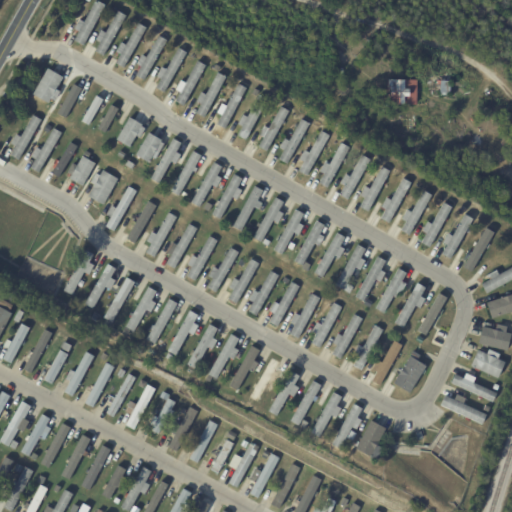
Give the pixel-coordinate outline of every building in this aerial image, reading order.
[(95,0),(104,5),(81,46),(73,41),(78,32),(73,30),(78,20),(83,23),(95,0)] [(126,16),(102,56),(94,52),(100,43),(95,40),(100,31),(105,34),(118,12),(126,16)] [(146,28),(122,68),(115,63),(121,54),(116,51),(121,43),(126,46),(139,24),(146,28)] [(166,40),(143,80),(135,75),(141,66),(136,63),(141,55),(146,58),(159,36),(166,40)] [(186,53),(163,93),(155,88),(161,79),(156,76),(162,67),(166,70),(179,48),(186,53)] [(206,66),(183,106),(175,101),(180,93),(176,90),(180,81),(185,84),(198,62),(206,66)] [(53,72),(61,77),(54,89),(59,92),(54,101),(50,98),(46,103),(31,94),(46,68),(53,72)] [(226,77),(203,118),(195,114),(200,105),(196,102),(201,93),(205,96),(218,73),(226,77)] [(416,79),(415,104),(402,104),(384,104),(384,91),(386,91),(386,78),(416,79)] [(443,93),(435,93),(436,81),(447,81),(447,93),(443,93)] [(81,88),(73,84),(59,113),(67,116),(81,88)] [(246,89),(224,129),(217,124),(221,116),(216,113),(221,104),(226,107),(238,84),(246,89)] [(81,121),(88,125),(102,99),(95,95),(81,121)] [(267,100),(244,140),(237,136),(242,127),(237,124),(242,116),(246,118),(259,95),(267,100)] [(105,132),(116,108),(109,104),(97,129),(105,132)] [(288,112),(265,153),(257,148),(263,139),(259,136),(264,128),(268,130),(281,108),(288,112)] [(41,120),(18,160),(10,155),(15,146),(11,144),(16,135),(21,138),(34,116),(41,120)] [(134,121),(141,126),(144,128),(139,137),(135,135),(128,147),(116,140),(129,118),(134,121)] [(309,124),(286,165),(278,160),(283,151),(278,148),(284,139),(289,142),(301,119),(309,124)] [(62,133),(38,172),(31,168),(36,159),(32,156),(37,148),(41,150),(54,128),(62,133)] [(329,136),(305,176),(298,172),(303,163),(298,160),(304,151),(308,154),(322,131),(329,136)] [(152,136),(160,141),(159,142),(162,144),(157,153),(153,151),(146,163),(133,155),(147,133),(152,136)] [(180,144),(176,152),(180,155),(175,164),(171,162),(158,184),(150,179),(173,139),(180,144)] [(78,146),(58,177),(52,173),(71,142),(78,146)] [(349,148),(327,189),(318,184),(324,174),(319,171),(324,163),(329,166),(341,144),(349,148)] [(200,157),(194,168),(197,169),(195,173),(192,171),(177,198),(169,193),(193,152),(200,157)] [(370,161),(347,201),(339,196),(362,156),(370,161)] [(95,164),(82,186),(70,179),(72,175),(68,172),(73,164),(77,166),(83,157),(95,164)] [(221,168),(216,177),(221,179),(216,188),(211,185),(198,208),(190,204),(214,164),(221,168)] [(389,171),(367,212),(359,207),(364,198),(360,196),(365,187),(369,190),(382,167),(389,171)] [(117,181),(101,206),(87,198),(94,187),(89,184),(95,175),(98,177),(102,172),(117,181)] [(405,172),(412,176),(409,183),(402,179),(405,172)] [(241,180),(236,189),(241,192),(236,200),(231,197),(218,220),(211,215),(234,176),(241,180)] [(410,185),(388,225),(379,220),(384,211),(381,209),(386,200),(391,203),(403,181),(410,185)] [(136,191),(113,231),(105,226),(111,217),(106,215),(111,207),(116,209),(129,187),(136,191)] [(262,192),(256,202),(261,204),(257,210),(253,207),(239,232),(231,227),(254,187),(262,192)] [(431,195),(408,235),(401,231),(424,191),(431,195)] [(283,203),(278,212),(282,215),(277,223),(273,221),(260,244),(252,239),(275,199),(283,203)] [(149,215),(131,246),(123,241),(128,232),(124,229),(129,220),(134,222),(147,200),(155,205),(149,215)] [(202,208),(205,202),(210,205),(207,211),(202,208)] [(452,207),(429,247),(421,243),(427,233),(423,231),(428,222),(432,225),(445,203),(452,207)] [(465,209),(461,215),(457,212),(461,206),(465,209)] [(303,215),(298,224),(303,227),(298,236),(293,233),(281,256),(273,251),(296,211),(303,215)] [(177,217),(154,257),(146,253),(151,244),(147,241),(152,233),(157,236),(169,213),(177,217)] [(467,228),(450,260),(441,255),(446,245),(442,243),(447,234),(452,236),(464,214),(472,219),(467,228)] [(323,227),(318,236),(323,238),(318,247),(314,244),(301,267),(293,263),(316,223),(323,227)] [(197,229),(174,269),(166,264),(171,255),(168,253),(174,244),(177,245),(189,224),(197,229)] [(494,233),(473,269),(459,261),(480,225),(494,233)] [(344,239),(339,247),(343,250),(338,259),(334,256),(321,279),(313,274),(336,234),(344,239)] [(217,241),(194,281),(187,277),(192,267),(187,264),(192,256),(197,259),(210,236),(217,241)] [(365,250),(360,259),(364,262),(359,270),(354,268),(342,290),(335,286),(357,246),(365,250)] [(239,253),(215,292),(208,288),(213,279),(208,277),(214,268),(218,271),(231,248),(239,253)] [(63,290),(85,250),(93,255),(88,263),(93,266),(88,274),(84,271),(71,295),(63,290)] [(384,262),(379,271),(383,273),(379,281),(375,279),(362,302),(354,298),(377,258),(384,262)] [(259,264),(235,304),(227,299),(251,260),(259,264)] [(311,263),(307,269),(303,266),(307,260),(311,263)] [(107,265),(115,269),(110,278),(114,281),(109,289),(105,287),(92,308),(84,304),(107,265)] [(511,279),(484,294),(480,286),(489,281),(486,276),(495,272),(497,276),(511,268),(511,279)] [(404,273),(399,282),(404,285),(399,293),(395,291),(382,313),(374,309),(397,269),(404,273)] [(247,312),(246,312),(270,271),(278,275),(254,317),(247,312)] [(103,317),(127,278),(134,282),(129,290),(135,294),(130,302),(124,298),(110,321),(103,317)] [(299,286),(276,327),(269,323),(274,314),(269,311),(274,303),(278,305),(291,282),(299,286)] [(424,288),(419,297),(424,299),(419,309),(414,306),(401,329),(393,324),(416,283),(424,288)] [(155,292),(150,301),(155,304),(150,312),(146,309),(132,331),(125,327),(148,288),(155,292)] [(423,336),(416,332),(439,292),(447,297),(442,306),(446,309),(441,317),(437,315),(424,336),(423,336)] [(315,306),(297,339),(289,335),(294,325),(289,323),(294,313),(299,316),(311,294),(319,298),(315,306)] [(487,307),(486,304),(511,295),(511,312),(492,320),(487,307)] [(0,301),(1,299),(12,305),(9,311),(0,306),(0,301)] [(176,304),(153,344),(146,339),(169,300),(176,304)] [(341,308),(319,348),(312,344),(317,334),(313,332),(317,324),(321,326),(333,303),(341,308)] [(0,308),(10,314),(0,332),(0,308)] [(22,312),(17,322),(12,320),(17,309),(22,312)] [(197,315),(193,323),(198,326),(193,335),(188,332),(174,356),(166,351),(189,311),(197,315)] [(361,319),(339,359),(331,355),(336,346),(332,343),(336,335),(341,337),(353,315),(361,319)] [(104,319),(110,323),(107,327),(101,323),(104,319)] [(46,324),(43,329),(37,326),(40,321),(46,324)] [(30,328),(12,363),(3,359),(10,345),(3,341),(8,331),(15,335),(21,324),(30,328)] [(217,329),(212,338),(217,341),(212,350),(207,347),(194,369),(186,364),(209,324),(217,329)] [(506,351),(477,344),(481,328),(495,331),(496,325),(506,328),(505,333),(510,335),(506,351)] [(123,326),(128,329),(125,335),(120,332),(123,326)] [(382,330),(361,370),(353,366),(358,357),(354,355),(358,346),(362,348),(374,326),(382,330)] [(429,342),(440,347),(447,332),(435,327),(429,342)] [(238,339),(233,347),(238,350),(233,359),(229,356),(216,378),(208,374),(231,335),(238,339)] [(42,358),(39,357),(30,374),(22,370),(29,356),(26,354),(30,345),(35,347),(39,338),(47,342),(42,352),(46,355),(44,359),(42,358)] [(62,341),(71,346),(68,352),(59,347),(62,341)] [(372,382),(394,342),(402,346),(380,386),(372,382)] [(259,350),(253,361),(258,364),(253,372),(248,369),(236,389),(229,385),(251,346),(259,350)] [(68,355),(53,385),(44,380),(59,350),(68,355)] [(484,353),(504,363),(497,378),(470,366),(477,350),(484,353)] [(412,351),(419,356),(416,360),(410,356),(412,351)] [(65,392),(70,382),(66,379),(71,371),(75,373),(86,353),(94,357),(72,396),(65,392)] [(423,370),(409,394),(393,384),(409,357),(425,367),(423,370)] [(279,362),(274,371),(279,374),(274,382),(269,379),(256,401),(248,397),(272,358),(279,362)] [(85,403),(106,363),(114,367),(93,407),(85,403)] [(298,376),(293,385),(298,388),(293,397),(288,394),(275,416),(267,412),(290,371),(298,376)] [(492,402),(451,382),(455,374),(464,379),(466,374),(475,378),(473,383),(496,394),(492,402)] [(135,378),(113,419),(107,415),(129,375),(135,378)] [(320,398),(320,399),(316,407),(310,403),(297,425),(290,421),(313,381),(320,386),(314,395),(320,398)] [(155,389),(135,430),(126,425),(132,415),(126,412),(131,402),(136,405),(147,385),(155,389)] [(10,396),(0,414),(0,395),(2,392),(10,396)] [(341,397),(335,406),(340,409),(336,417),(331,414),(319,436),(311,432),(333,393),(341,397)] [(463,398),(465,399),(462,405),(485,415),(480,425),(439,405),(444,396),(454,400),(456,395),(463,398)] [(149,435),(169,398),(177,402),(156,442),(148,437),(149,435)] [(29,408),(24,418),(29,420),(25,428),(20,426),(9,449),(1,444),(21,404),(29,408)] [(361,409),(356,418),(361,421),(356,430),(351,427),(339,449),(331,445),(353,404),(361,409)] [(199,413),(177,452),(169,447),(176,436),(170,432),(174,426),(180,429),(191,408),(199,413)] [(50,419),(46,426),(52,429),(46,441),(39,437),(29,457),(21,452),(42,415),(50,419)] [(298,425),(301,420),(306,423),(303,428),(298,425)] [(374,423),(383,428),(374,444),(380,447),(374,459),(353,447),(369,420),(374,423)] [(58,426),(60,426),(57,431),(47,425),(50,421),(58,426)] [(192,457),(212,421),(219,426),(198,462),(191,458),(192,457)] [(64,429),(70,431),(67,436),(73,439),(70,445),(64,442),(57,457),(49,453),(62,428),(64,429)] [(417,440),(415,433),(420,431),(423,438),(417,440)] [(231,432),(237,436),(234,441),(228,437),(231,432)] [(90,440),(73,473),(66,469),(82,437),(90,440)] [(235,444),(218,473),(212,470),(228,440),(235,444)] [(10,450),(13,443),(18,446),(15,453),(10,450)] [(260,448),(237,488),(230,483),(237,470),(230,466),(236,455),(243,459),(252,443),(260,448)] [(111,450),(104,463),(110,466),(102,481),(96,478),(90,490),(82,486),(103,446),(111,450)] [(37,456),(34,461),(29,457),(32,453),(37,456)] [(281,459),(276,468),(279,470),(277,474),(274,472),(259,498),(251,493),(257,483),(251,479),(262,460),(268,464),(274,454),(281,459)] [(253,481),(265,461),(259,458),(248,478),(253,481)] [(9,467),(0,483),(0,466),(2,463),(9,467)] [(126,470),(122,478),(126,480),(121,489),(116,487),(109,499),(102,495),(118,466),(126,470)] [(10,511),(3,508),(23,468),(30,472),(10,511)] [(150,472),(144,483),(149,485),(144,494),(140,492),(129,511),(121,507),(143,468),(150,472)] [(298,473),(278,508),(271,504),(277,494),(274,492),(278,484),(282,486),(290,469),(298,473)] [(40,476),(45,478),(42,484),(37,482),(40,476)] [(295,511),(299,505),(294,502),(297,497),(302,500),(314,479),(322,483),(317,493),(321,495),(319,499),(314,496),(305,511),(295,511)] [(305,480),(309,482),(305,489),(301,487),(305,480)] [(10,485),(5,494),(0,491),(4,482),(10,485)] [(168,488),(154,511),(145,511),(161,484),(168,488)] [(47,489),(35,511),(26,511),(27,511),(23,509),(26,503),(30,506),(41,486),(47,489)] [(191,494),(185,504),(190,507),(186,511),(169,511),(182,489),(191,494)] [(72,494),(62,511),(44,511),(47,507),(53,510),(64,490),(72,494)] [(209,500),(213,502),(207,511),(197,511),(205,498),(209,500)] [(336,503),(330,511),(314,511),(316,509),(322,511),(329,499),(336,503)] [(90,507),(87,511),(78,511),(83,503),(90,507)] [(361,507),(358,511),(348,511),(354,503),(361,507)]
